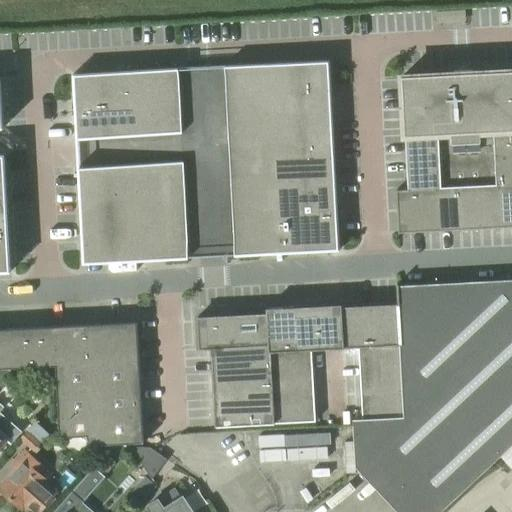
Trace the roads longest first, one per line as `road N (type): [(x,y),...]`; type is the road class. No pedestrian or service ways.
road 1 (unclassified): [(367,45),(37,61),(48,291)]
road 2 (unclassified): [(380,266),(48,291)]
road 3 (unclassified): [(367,45),(380,266)]
road 4 (unclassified): [(511,38),(367,45)]
road 5 (unclassified): [(511,260),(380,266)]
